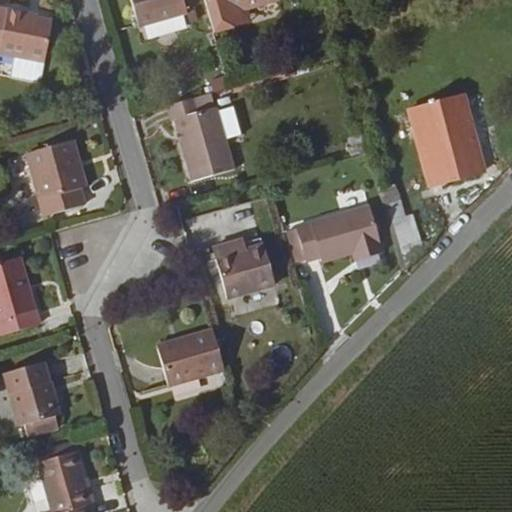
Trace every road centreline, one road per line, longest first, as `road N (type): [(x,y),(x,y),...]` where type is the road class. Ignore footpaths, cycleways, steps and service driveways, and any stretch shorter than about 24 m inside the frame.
road 1 (residential): [(156,511),(136,481),(93,317),(147,207),(85,0)]
road 2 (residential): [(205,511),(320,381),(511,191)]
